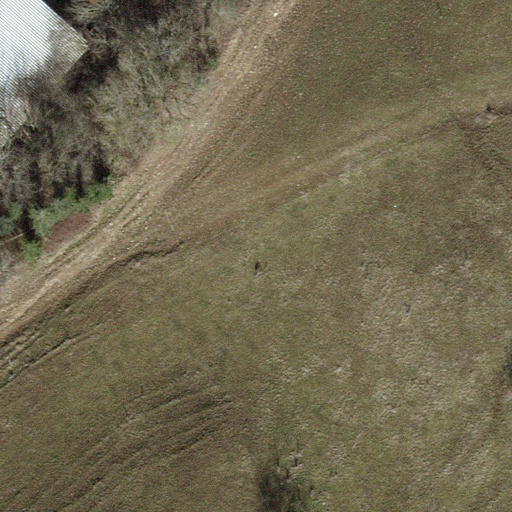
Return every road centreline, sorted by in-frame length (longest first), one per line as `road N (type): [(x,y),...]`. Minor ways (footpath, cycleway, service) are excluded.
road 1 (track): [(276,0),(140,220),(0,325)]
road 2 (track): [(140,220),(230,207),(427,120),(511,105)]
